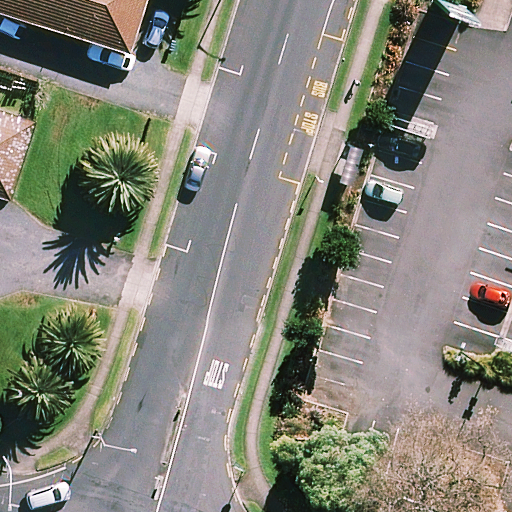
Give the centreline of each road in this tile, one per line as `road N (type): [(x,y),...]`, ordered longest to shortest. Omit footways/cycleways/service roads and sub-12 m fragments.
road 1 (tertiary): [(216,269),(299,0)]
road 2 (tertiary): [(111,493),(134,450),(181,296),(216,269)]
road 3 (tertiary): [(216,269),(234,307),(203,474),(206,511)]
